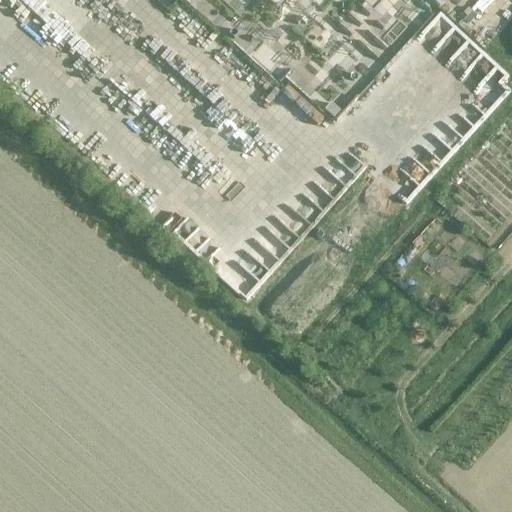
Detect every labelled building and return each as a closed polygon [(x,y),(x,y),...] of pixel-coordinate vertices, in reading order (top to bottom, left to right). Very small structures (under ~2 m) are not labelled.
[(265,0),(277,10),(286,0),(265,0)] [(403,0),(392,0),(401,9),(407,3),(403,0)] [(418,21),(429,33),(442,20),(431,8),(418,21)] [(451,63),(467,45),(459,38),(443,56),(451,63)] [(350,126),(368,104),(338,79),(320,101),(350,126)] [(375,121),(359,138),(372,150),(388,133),(375,121)] [(399,284),(407,276),(399,270),(392,277),(399,284)]
